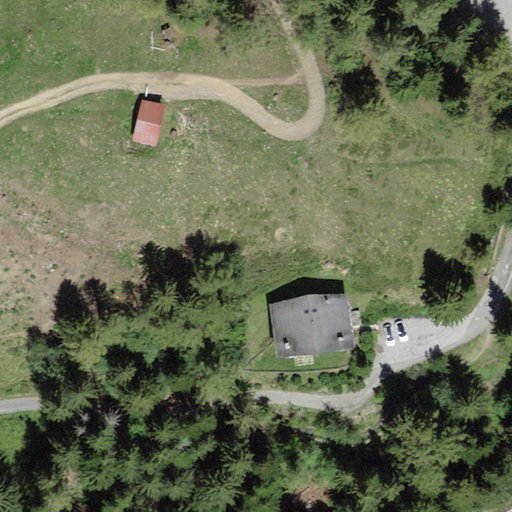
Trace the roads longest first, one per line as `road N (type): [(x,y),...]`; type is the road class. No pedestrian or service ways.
road 1 (track): [(275,0),(317,79),(321,102),(310,126),(280,130),(224,93),(169,80),(92,83),(0,120)]
road 2 (track): [(0,407),(277,395),(319,403),(352,394),(407,359)]
road 3 (residential): [(407,359),(480,319),(511,256)]
